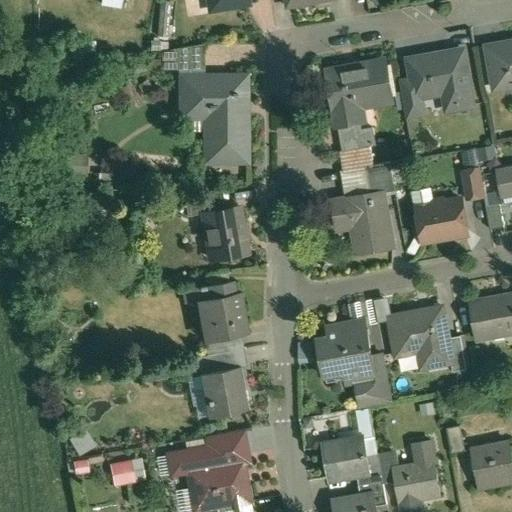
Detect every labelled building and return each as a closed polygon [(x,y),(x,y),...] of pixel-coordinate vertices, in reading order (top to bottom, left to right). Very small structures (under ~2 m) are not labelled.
[(247,0),(208,0),(210,9),(248,3),(247,0)] [(511,40),(488,45),(495,88),(511,85),(511,40)] [(205,42),(177,47),(177,69),(205,68),(205,42)] [(464,49),(411,58),(414,78),(418,96),(446,91),(449,108),(474,104),(464,49)] [(386,63),(331,73),(345,149),(372,144),(378,143),(374,125),(364,127),(359,102),(392,96),(386,63)] [(246,76),(183,76),(183,111),(207,111),(208,158),(229,158),(229,153),(246,153),(246,114),(242,109),(243,94),(245,93),(246,92),(246,90),(246,76)] [(414,78),(402,80),(407,108),(420,105),(418,96),(414,78)] [(437,96),(424,97),(425,110),(438,109),(437,96)] [(345,149),(342,149),(346,169),(368,165),(375,164),(372,144),(345,149)] [(375,164),(368,165),(373,193),(384,191),(397,189),(392,161),(375,164)] [(346,169),(344,169),(349,197),(373,193),(368,165),(346,169)] [(481,167),(463,170),(468,198),(486,194),(481,167)] [(511,168),(501,170),(505,196),(507,196),(506,190),(511,188),(511,168)] [(220,190),(185,197),(188,215),(204,213),(204,212),(223,208),(220,190)] [(349,197),(334,200),(338,222),(358,219),(361,234),(355,235),(359,252),(394,245),(384,191),(373,193),(349,197)] [(445,197),(435,199),(433,203),(419,205),(424,240),(469,232),(463,198),(449,200),(445,197)] [(502,201),(488,204),(492,228),(507,225),(502,201)] [(223,208),(204,212),(204,213),(212,258),(247,252),(239,205),(223,208)] [(228,270),(206,274),(208,285),(230,281),(228,270)] [(208,285),(206,286),(205,284),(202,285),(213,336),(213,339),(230,336),(249,332),(241,291),(235,293),(232,281),(230,281),(208,285)] [(511,292),(472,300),(480,337),(511,330),(511,292)] [(445,305),(392,315),(398,349),(425,344),(429,364),(453,359),(449,337),(451,336),(445,305)] [(367,320),(350,324),(351,324),(338,327),(338,325),(329,327),(331,338),(319,340),(325,374),(327,373),(326,368),(349,363),(352,378),(346,379),(346,381),(376,375),(377,375),(374,356),(367,320)] [(451,336),(449,337),(453,359),(455,369),(468,367),(462,334),(451,336)] [(230,336),(213,339),(213,336),(205,338),(209,354),(216,352),(232,349),(230,336)] [(232,349),(216,352),(219,369),(240,365),(240,367),(247,365),(243,347),(232,349)] [(391,384),(386,353),(374,356),(377,375),(376,375),(378,387),(391,384)] [(219,369),(200,373),(201,374),(206,373),(210,397),(207,398),(207,402),(209,402),(212,414),(209,415),(209,416),(248,408),(240,367),(240,365),(219,369)] [(376,375),(358,379),(363,406),(394,400),(391,384),(378,387),(376,375)] [(462,423),(448,426),(453,451),(467,449),(462,423)] [(65,438),(75,453),(90,444),(81,428),(65,438)] [(243,428),(208,434),(210,446),(212,446),(215,463),(243,457),(244,461),(249,460),(243,428)] [(364,437),(324,445),(330,477),(357,472),(370,469),(367,453),(364,437)] [(395,467),(394,467),(396,480),(400,501),(402,500),(403,510),(422,507),(420,497),(442,493),(431,439),(415,441),(419,462),(395,467)] [(511,439),(511,440),(474,447),(481,486),(503,482),(503,480),(511,478),(511,439)] [(243,457),(215,463),(212,446),(210,446),(169,453),(173,472),(188,469),(192,487),(196,508),(196,510),(218,505),(218,511),(251,511),(249,500),(251,499),(247,480),(245,481),(243,471),(245,470),(244,461),(243,457)] [(391,450),(379,452),(384,480),(385,482),(396,480),(394,467),(395,467),(391,450)] [(379,451),(367,453),(370,469),(357,472),(360,484),(384,480),(379,452),(379,451)] [(130,461),(112,464),(116,483),(133,480),(130,461)] [(384,480),(360,484),(362,495),(374,493),(377,505),(388,503),(385,482),(384,480)] [(362,495),(335,500),(336,511),(377,511),(377,505),(374,493),(362,495)]
